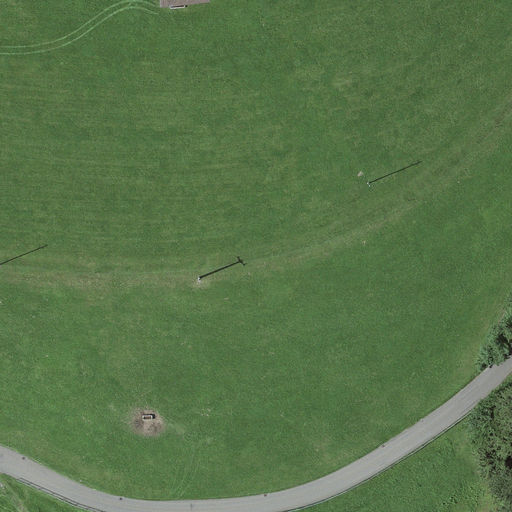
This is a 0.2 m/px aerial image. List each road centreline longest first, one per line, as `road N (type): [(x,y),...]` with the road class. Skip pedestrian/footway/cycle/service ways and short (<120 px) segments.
road 1 (unclassified): [(210,511),(293,501),(387,458),(511,360)]
road 2 (unclassified): [(0,461),(99,502),(177,511)]
